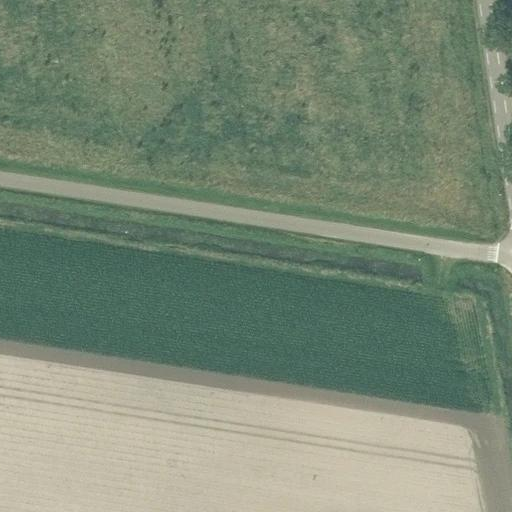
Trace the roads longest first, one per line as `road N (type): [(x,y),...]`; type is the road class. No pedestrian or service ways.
road 1 (unclassified): [(0,178),(511,257)]
road 2 (unclassified): [(511,179),(485,0)]
